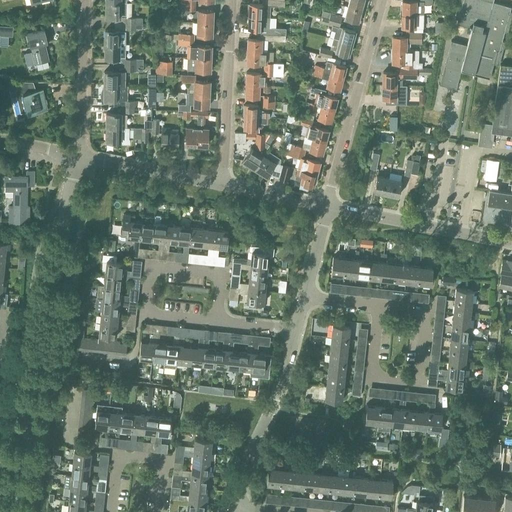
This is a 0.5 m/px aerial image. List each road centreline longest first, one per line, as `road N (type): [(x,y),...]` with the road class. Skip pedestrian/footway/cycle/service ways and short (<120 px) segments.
road 1 (unclassified): [(14,484),(80,156)]
road 2 (residential): [(328,208),(381,0)]
road 3 (residential): [(511,243),(328,208)]
road 4 (residential): [(236,507),(296,331)]
road 5 (residential): [(378,306),(373,367),(383,379),(413,380),(423,367),(427,319),(416,310)]
road 6 (residential): [(218,322),(147,310),(151,274),(165,266),(206,271),(221,283)]
road 7 (residential): [(224,184),(231,0)]
road 8 (residential): [(80,156),(83,0)]
road 9 (residential): [(224,184),(80,156)]
road 10 (residential): [(161,511),(165,474),(157,462),(133,458),(118,470),(112,511)]
